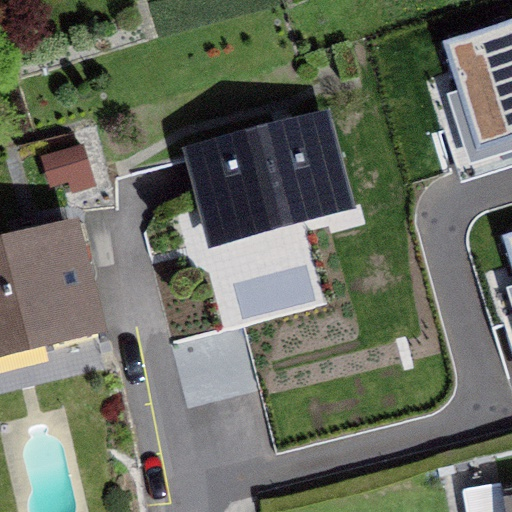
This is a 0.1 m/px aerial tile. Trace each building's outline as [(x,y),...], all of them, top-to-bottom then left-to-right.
[(511,141),(511,22),(443,43),(476,153),(511,141)] [(210,249),(352,215),(331,127),(189,161),(210,249)] [(0,375),(104,347),(72,230),(0,249),(0,375)] [(511,233),(502,237),(511,268),(511,233)] [(496,511),(511,511),(511,489),(493,493),(496,511)]
